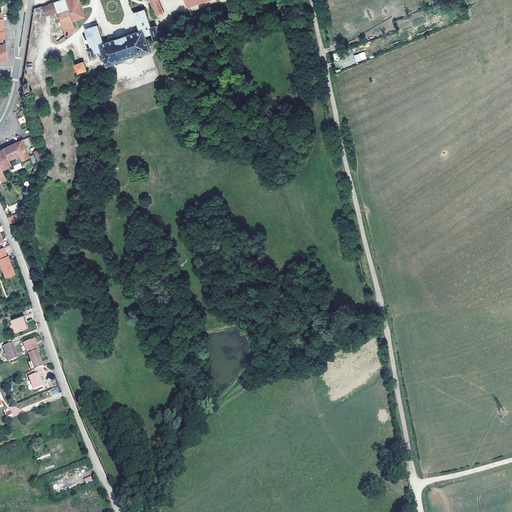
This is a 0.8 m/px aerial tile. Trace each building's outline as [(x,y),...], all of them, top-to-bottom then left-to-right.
[(60,0),(54,2),(57,12),(63,31),(54,37),(57,42),(78,28),(75,20),(84,17),(78,0),(60,0)] [(164,13),(158,1),(157,0),(149,0),(155,16),(164,13)] [(57,12),(54,2),(41,7),(44,16),(57,12)] [(154,39),(160,37),(156,26),(151,27),(145,10),(134,13),(140,31),(104,43),(98,25),(85,30),(91,47),(87,49),(91,59),(96,58),(94,53),(102,51),(107,66),(116,64),(115,63),(142,54),(142,55),(150,52),(146,36),(153,34),(154,39)] [(364,52),(354,55),(356,62),(367,59),(364,52)] [(74,65),(78,73),(86,70),(83,62),(74,65)] [(20,156),(22,161),(29,158),(23,143),(22,140),(15,143),(20,156)] [(3,149),(8,160),(15,157),(15,158),(20,156),(15,143),(3,149)] [(0,157),(1,160),(0,160),(0,167),(1,171),(5,169),(5,168),(11,165),(8,160),(3,149),(0,150),(0,157)] [(7,218),(10,224),(18,221),(16,214),(7,218)] [(7,256),(0,259),(0,263),(6,277),(9,276),(9,277),(12,276),(12,275),(15,274),(7,256)] [(23,315),(12,320),(16,332),(28,327),(23,315)] [(20,350),(22,356),(31,352),(32,352),(28,341),(17,345),(19,350),(20,350)] [(11,360),(5,345),(0,346),(0,356),(3,363),(11,360)] [(22,356),(20,357),(27,373),(28,372),(35,370),(37,369),(34,364),(35,363),(31,352),(22,356)] [(37,374),(35,370),(28,372),(30,376),(24,378),(29,392),(39,388),(34,375),(37,374)]
